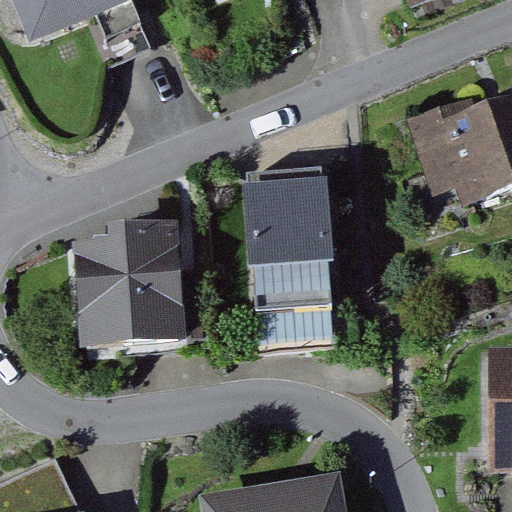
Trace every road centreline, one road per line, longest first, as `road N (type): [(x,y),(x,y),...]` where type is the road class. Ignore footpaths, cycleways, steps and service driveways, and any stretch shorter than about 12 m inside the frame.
road 1 (residential): [(17,224),(511,23)]
road 2 (residential): [(415,511),(368,432),(304,410),(119,426),(46,407),(0,369)]
